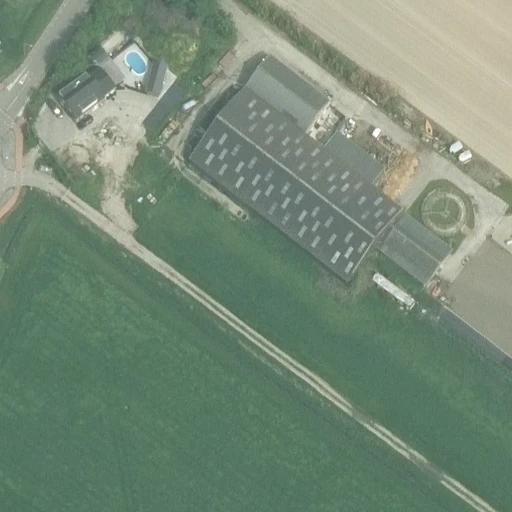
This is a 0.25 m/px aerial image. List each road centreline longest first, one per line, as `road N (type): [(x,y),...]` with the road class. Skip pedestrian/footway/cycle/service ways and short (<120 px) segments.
road 1 (track): [(0,179),(54,186),(479,511)]
road 2 (tertiary): [(77,0),(0,119)]
